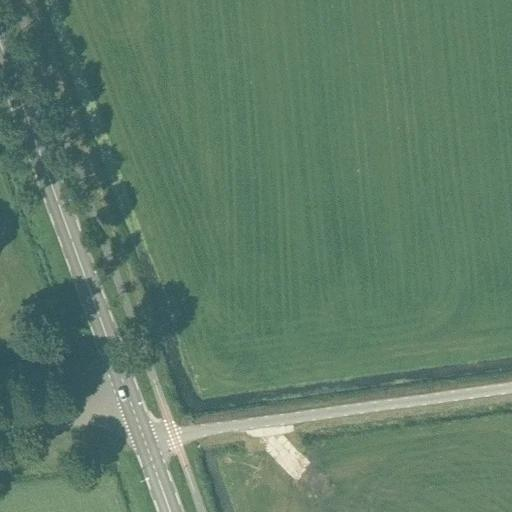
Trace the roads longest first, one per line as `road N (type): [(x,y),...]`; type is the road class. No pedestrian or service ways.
road 1 (secondary): [(0,43),(131,403)]
road 2 (unclassified): [(145,443),(511,389)]
road 3 (unclassified): [(0,449),(131,403)]
